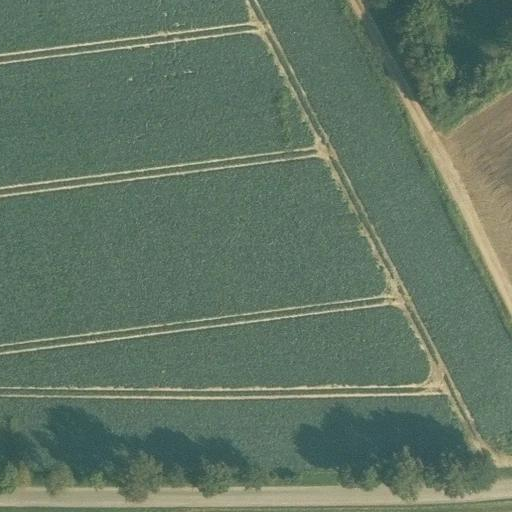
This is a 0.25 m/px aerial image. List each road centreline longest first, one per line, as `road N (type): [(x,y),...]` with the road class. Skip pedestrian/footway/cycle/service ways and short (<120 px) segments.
road 1 (unclassified): [(0,491),(511,490)]
road 2 (track): [(511,313),(353,0)]
